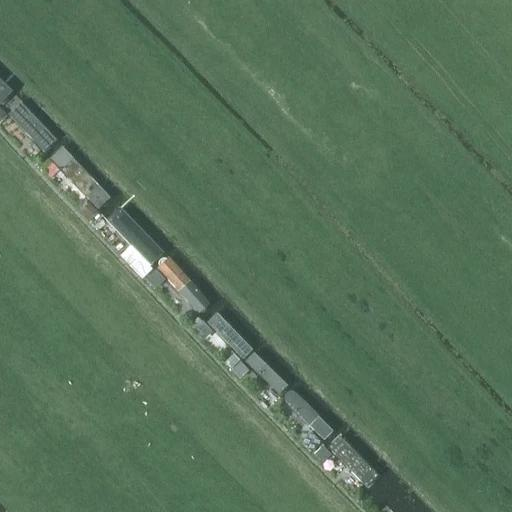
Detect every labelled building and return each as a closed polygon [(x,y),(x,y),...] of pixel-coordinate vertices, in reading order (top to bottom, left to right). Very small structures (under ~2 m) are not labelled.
[(0,77),(0,104),(1,105),(15,91),(0,77)] [(15,97),(2,109),(45,153),(57,141),(15,97)] [(62,147),(50,158),(98,209),(110,198),(62,147)] [(121,208),(108,220),(152,266),(165,254),(121,208)] [(168,259),(157,270),(201,316),(212,306),(168,259)] [(215,312),(206,321),(243,360),(252,351),(215,312)] [(253,353),(245,362),(280,395),(288,386),(253,353)] [(293,391),(283,400),(325,444),(334,435),(293,391)] [(341,437),(330,448),(368,488),(379,477),(341,437)] [(413,511),(392,490),(381,501),(392,511),(413,511)]
